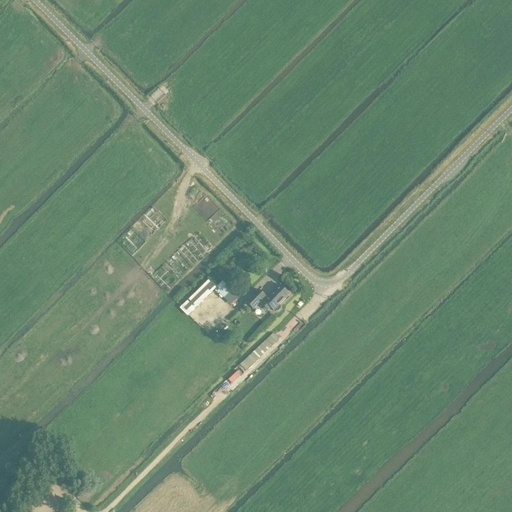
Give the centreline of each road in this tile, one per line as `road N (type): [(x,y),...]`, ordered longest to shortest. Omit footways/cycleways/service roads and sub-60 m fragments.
road 1 (unclassified): [(322,284),(31,0)]
road 2 (track): [(105,511),(284,338),(322,284)]
road 3 (unclassified): [(322,284),(342,278),(511,108)]
